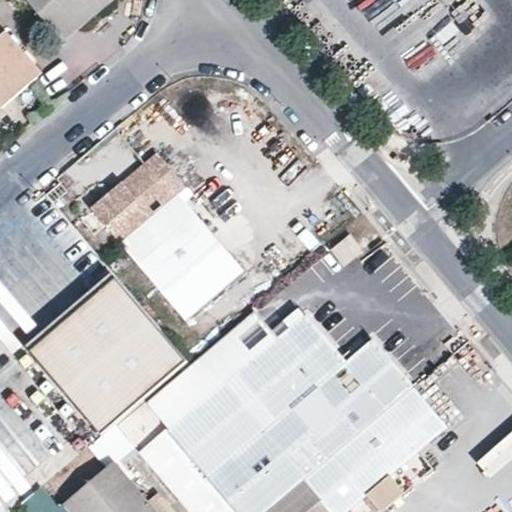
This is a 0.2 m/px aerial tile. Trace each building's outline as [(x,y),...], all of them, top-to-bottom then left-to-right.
[(22,0),(62,48),(114,6),(108,0),(22,0)] [(0,37),(0,108),(1,109),(36,80),(0,37)] [(91,214),(187,325),(246,273),(180,197),(187,190),(158,156),(91,214)] [(321,229),(323,232),(330,227),(328,224),(321,229)] [(322,253),(335,270),(351,256),(337,239),(322,253)] [(88,420),(173,350),(109,274),(25,344),(88,420)] [(301,328),(281,344),(173,436),(239,511),(274,511),(416,393),(375,347),(370,350),(364,346),(344,362),(308,322),(301,328)] [(301,328),(297,324),(278,340),(281,344),(301,328)] [(418,453),(446,429),(416,393),(274,511),(385,511),(433,470),(418,453)] [(114,464),(119,470),(137,454),(114,428),(88,449),(106,470),(114,464)] [(153,511),(119,470),(114,464),(106,470),(58,510),(59,511),(153,511)] [(29,511),(59,511),(58,510),(41,488),(23,503),(29,511)] [(178,511),(156,491),(147,501),(158,511),(178,511)]
